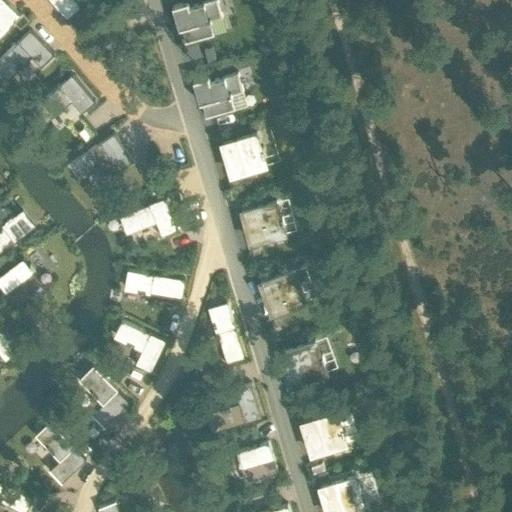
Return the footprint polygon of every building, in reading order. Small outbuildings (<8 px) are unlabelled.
[(1,0),(0,0),(0,36),(19,17),(1,0)] [(50,0),(66,17),(79,5),(74,0),(50,0)] [(188,0),(172,5),(179,29),(181,28),(185,42),(213,34),(209,20),(222,16),(218,0),(208,0),(189,5),(188,0)] [(23,13),(14,22),(20,28),(29,19),(23,13)] [(30,32),(0,62),(0,75),(7,83),(10,80),(16,75),(33,58),(41,66),(53,55),(30,32)] [(230,73),(266,62),(259,38),(223,49),(230,73)] [(212,45),(204,47),(208,59),(216,57),(212,45)] [(209,74),(193,79),(200,103),(202,102),(206,116),(234,108),(230,94),(243,90),(238,72),(210,79),(209,74)] [(70,75),(33,112),(47,126),(50,123),(56,118),(73,101),(81,109),(93,98),(70,75)] [(84,125),(78,130),(86,139),(92,134),(84,125)] [(257,133),(222,142),(231,173),(265,164),(263,156),(265,155),(263,148),(261,148),(257,133)] [(115,136),(72,165),(83,182),(97,173),(113,161),(120,171),(133,162),(115,136)] [(106,181),(125,214),(137,207),(132,198),(142,192),(128,168),(106,181)] [(153,169),(145,174),(152,184),(159,180),(153,169)] [(277,200),(242,209),(251,240),(285,231),(283,223),(285,222),(283,214),(281,215),(277,200)] [(164,201),(119,219),(121,223),(127,237),(156,225),(161,236),(176,230),(170,215),(164,201)] [(0,249),(33,224),(20,208),(0,224),(2,226),(0,227),(0,249)] [(261,238),(240,245),(250,275),(271,268),(261,238)] [(23,262),(0,279),(0,284),(15,304),(41,285),(23,262)] [(183,279),(126,269),(123,288),(148,293),(149,290),(180,296),(183,279)] [(304,303),(294,271),(258,282),(268,314),(304,303)] [(245,350),(227,296),(209,302),(213,316),(211,318),(214,326),(217,326),(228,356),(245,350)] [(21,344),(0,318),(0,353),(4,359),(21,344)] [(151,374),(167,344),(121,319),(113,334),(142,350),(134,364),(151,374)] [(327,375),(317,343),(281,354),(291,386),(327,375)] [(131,402),(93,366),(81,378),(105,401),(94,413),(108,426),(131,402)] [(133,367),(130,374),(141,379),(144,372),(133,367)] [(262,415),(251,382),(235,387),(239,401),(205,411),(211,431),(262,415)] [(336,410),(302,421),(312,452),(346,441),(336,410)] [(86,457),(48,420),(36,433),(60,456),(49,467),(63,481),(86,457)] [(93,423),(87,430),(93,437),(100,430),(93,423)] [(86,440),(79,447),(86,454),(92,447),(86,440)] [(278,471),(269,440),(236,449),(245,481),(278,471)] [(325,469),(322,461),(311,465),(313,473),(325,469)] [(354,477),(318,488),(324,511),(356,511),(364,510),(354,477)] [(24,511),(32,497),(0,480),(0,500),(22,511),(24,511)] [(100,511),(155,511),(151,502),(125,511),(118,511),(114,501),(98,507),(100,511)] [(290,511),(288,503),(257,511),(290,511)]
